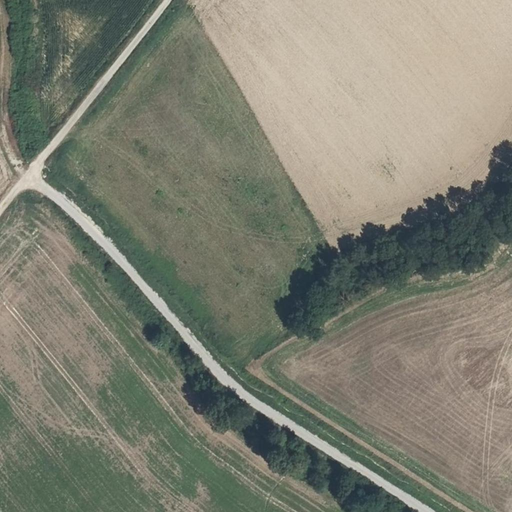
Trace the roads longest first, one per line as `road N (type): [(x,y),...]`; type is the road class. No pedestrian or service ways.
road 1 (track): [(0,212),(29,175),(73,209),(228,381),(428,511)]
road 2 (track): [(29,175),(179,0)]
